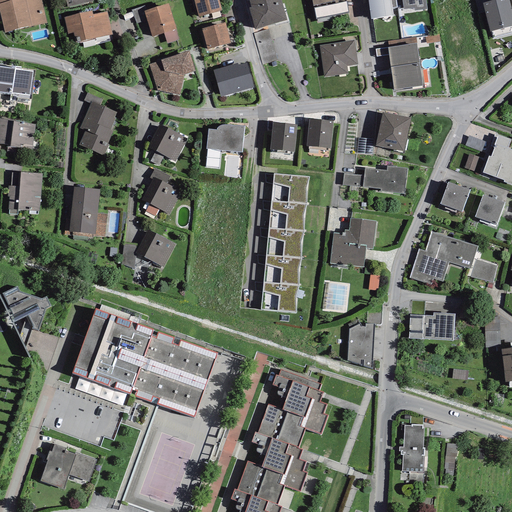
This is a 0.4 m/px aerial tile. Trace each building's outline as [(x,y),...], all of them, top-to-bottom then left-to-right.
[(0,4),(0,13),(5,33),(48,24),(42,0),(20,0),(16,1),(0,4)] [(218,0),(193,0),(199,18),(222,12),(218,0)] [(280,0),(247,0),(256,31),(287,22),(280,0)] [(312,0),(316,20),(349,14),(346,0),(312,0)] [(367,0),(371,21),(393,18),(392,9),(397,8),(396,0),(367,0)] [(425,0),(401,0),(403,11),(414,9),(414,12),(427,11),(425,0)] [(511,14),(508,0),(503,0),(484,5),(492,38),(511,33),(511,14)] [(147,12),(144,13),(146,21),(152,38),(176,30),(168,5),(147,12)] [(144,13),(147,12),(145,6),(131,11),(136,25),(146,21),(144,13)] [(91,12),(64,19),(68,36),(73,35),(76,44),(112,36),(107,13),(92,16),(91,12)] [(225,24),(202,30),(207,51),(231,45),(225,24)] [(268,30),(253,34),(262,65),(277,61),(268,30)] [(355,41),(319,46),(324,78),(348,74),(347,67),(358,66),(355,41)] [(417,45),(388,49),(394,92),(423,87),(417,45)] [(189,53),(149,65),(157,91),(180,96),(184,76),(195,73),(189,53)] [(237,64),(213,71),(221,98),(254,89),(247,64),(238,67),(237,64)] [(38,75),(0,70),(0,95),(35,100),(38,75)] [(122,119),(93,105),(74,145),(103,159),(122,119)] [(411,119),(383,112),(376,145),(404,151),(411,119)] [(332,121),(309,119),(307,147),(330,149),(332,121)] [(37,127),(5,122),(1,146),(33,151),(37,127)] [(297,125),(273,123),(271,150),(295,152),(297,125)] [(188,141),(166,127),(152,149),(174,163),(188,141)] [(250,131),(213,128),(211,152),(247,155),(250,131)] [(511,149),(495,144),(484,178),(511,187),(511,149)] [(467,170),(482,175),(486,162),(471,158),(467,170)] [(386,171),(365,169),(362,188),(405,193),(408,169),(387,166),(386,171)] [(274,173),(271,201),(307,204),(306,188),(309,177),(274,173)] [(44,174),(10,174),(10,209),(44,210),(44,174)] [(185,191),(158,179),(148,202),(175,214),(185,191)] [(469,190),(449,183),(441,205),(461,212),(469,190)] [(99,191),(75,189),(71,231),(95,233),(99,191)] [(504,202),(483,195),(476,216),(497,224),(504,202)] [(271,201),(268,228),(304,231),(303,215),(307,204),(271,201)] [(349,234),(333,233),(330,264),(364,267),(365,249),(373,250),(376,222),(350,219),(349,234)] [(268,228),(266,255),(302,259),(300,242),(304,231),(268,228)] [(478,246),(432,231),(426,251),(419,249),(410,278),(430,284),(432,278),(442,281),(449,262),(470,269),(478,246)] [(176,250),(153,237),(141,258),(164,271),(176,250)] [(266,255),(263,283),(299,286),(298,269),(302,259),(266,255)] [(473,282),(496,286),(499,267),(476,263),(473,282)] [(370,275),(368,290),(378,291),(379,276),(370,275)] [(263,283),(261,310),(296,313),(295,297),(299,286),(263,283)] [(0,294),(0,299),(13,323),(28,315),(33,326),(32,329),(38,331),(46,309),(51,306),(47,297),(42,299),(19,291),(17,286),(0,294)] [(72,373),(194,417),(217,353),(96,309),(72,373)] [(410,315),(409,339),(453,341),(455,314),(433,313),(433,316),(410,315)] [(485,317),(485,348),(499,347),(499,317),(485,317)] [(360,323),(349,329),(347,361),(372,369),(374,324),(365,324),(365,327),(362,327),(360,323)] [(511,347),(501,349),(505,382),(511,381),(511,347)] [(279,511),(281,507),(277,505),(284,486),(300,492),(307,473),(302,471),(306,462),(299,459),(302,450),(298,448),(305,428),(321,434),(328,415),(323,413),(327,404),(320,402),(324,392),(320,390),(322,384),(281,369),(279,376),(276,374),(272,385),(279,388),(276,394),(286,398),(282,408),(267,403),(257,431),(254,430),(249,442),(257,445),(254,451),(264,455),(261,465),(247,460),(236,488),(234,488),(230,499),(237,502),(235,508),(244,511),(279,511)] [(453,370),(452,379),(468,380),(468,371),(453,370)] [(403,455),(402,471),(409,471),(423,472),(423,456),(425,456),(425,447),(423,447),(424,427),(423,427),(423,425),(411,424),(411,426),(404,425),(403,447),(399,447),(399,451),(401,451),(401,455),(403,455)] [(47,460),(40,481),(63,489),(69,475),(89,482),(97,460),(75,453),(74,454),(65,451),(66,449),(55,444),(51,451),(49,451),(46,460),(47,460)] [(445,469),(445,475),(453,476),(453,470),(454,470),(454,457),(457,458),(458,445),(447,444),(445,456),(444,469),(445,469)] [(424,472),(423,472),(409,471),(408,483),(423,484),(424,472)]
